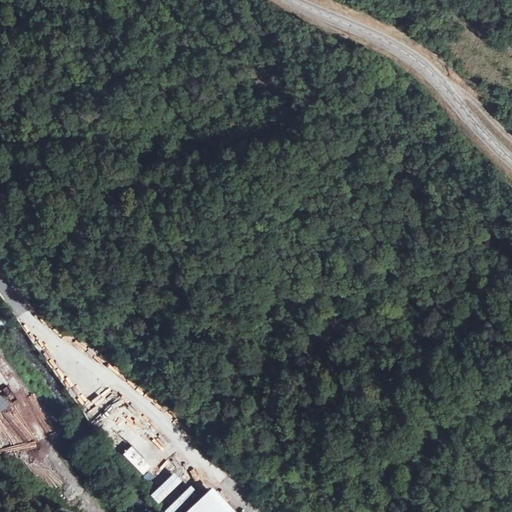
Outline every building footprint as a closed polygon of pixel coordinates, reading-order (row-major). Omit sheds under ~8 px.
[(0,395),(0,412),(9,405),(1,395),(0,395)] [(20,428),(14,420),(7,425),(13,433),(20,428)] [(123,453),(141,475),(151,467),(132,445),(123,453)] [(151,472),(143,474),(145,482),(153,480),(151,472)] [(159,504),(182,481),(174,472),(150,496),(159,504)] [(236,511),(212,486),(202,496),(190,484),(161,511),(236,511)]
